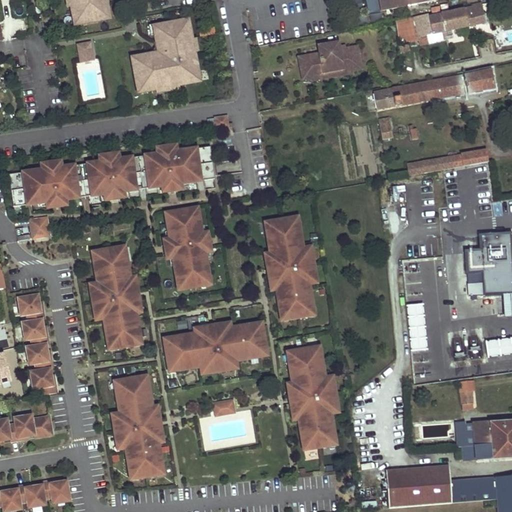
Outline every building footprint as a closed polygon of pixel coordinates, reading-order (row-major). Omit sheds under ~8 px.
[(70,0),(72,12),(77,12),(79,23),(109,18),(106,2),(104,3),(103,0),(70,0)] [(376,0),(379,11),(433,0),(376,0)] [(482,3),(440,13),(444,31),(486,22),(482,3)] [(415,16),(419,36),(433,33),(429,15),(428,13),(415,16)] [(429,15),(433,33),(444,31),(440,13),(429,15)] [(43,14),(30,16),(31,26),(45,24),(43,14)] [(185,21),(153,26),(156,41),(162,40),(163,49),(160,54),(157,52),(154,56),(147,57),(146,55),(131,58),(137,88),(149,85),(149,90),(196,81),(194,71),(196,71),(188,28),(186,29),(185,21)] [(361,69),(357,46),(345,48),(346,52),(340,53),(339,45),(338,42),(318,45),(319,53),(311,54),(312,61),(299,63),(302,80),(308,78),(311,80),(319,79),(318,73),(342,69),(343,75),(351,73),(353,70),(361,69)] [(90,43),(77,45),(80,57),(92,55),(90,43)] [(299,63),(312,61),(311,54),(298,57),(299,63)] [(319,79),(343,75),(342,69),(318,73),(319,79)] [(429,82),(373,92),(376,110),(495,88),(492,71),(429,83),(429,82)] [(228,127),(226,116),(215,118),(216,129),(228,127)] [(389,118),(378,119),(382,139),(393,137),(389,118)] [(413,125),(409,126),(412,139),(418,139),(416,129),(414,128),(413,125)] [(46,170),(8,176),(13,208),(51,202),(50,197),(60,195),(61,201),(81,198),(80,193),(88,192),(88,197),(109,194),(108,189),(118,187),(118,193),(138,190),(138,185),(145,183),(146,189),(166,186),(166,181),(175,179),(176,185),(196,182),(195,176),(203,175),(204,181),(214,180),(210,147),(172,153),(172,158),(162,160),(162,154),(114,161),(115,166),(105,168),(104,162),(56,169),(57,174),(47,176),(46,170)] [(487,150),(461,155),(464,167),(489,163),(487,150)] [(461,155),(407,164),(409,176),(464,167),(461,155)] [(393,202),(400,201),(398,188),(391,189),(393,202)] [(197,209),(165,214),(170,244),(176,243),(177,253),(172,254),(178,291),(210,285),(204,249),(198,250),(197,240),(202,239),(197,209)] [(292,218),(271,222),(272,230),(267,231),(268,238),(267,238),(269,253),(270,253),(272,260),(270,260),(274,285),(276,284),(277,291),(276,291),(279,306),(280,306),(281,314),(287,313),(288,320),(309,317),(308,309),(313,308),(308,280),(312,279),(308,253),(304,253),(299,225),(293,226),(292,218)] [(46,219),(30,221),(32,235),(33,239),(49,236),(46,219)] [(511,256),(510,233),(479,235),(481,251),(466,251),(467,274),(472,273),(482,273),(483,283),(473,284),(468,284),(470,297),(502,295),(511,294),(511,256)] [(118,248),(97,252),(98,259),(93,260),(98,289),(94,289),(98,316),(102,315),(107,344),(113,343),(114,350),(135,347),(134,339),(139,338),(138,330),(139,330),(137,315),(136,316),(134,309),(136,308),(132,284),(130,284),(129,277),(130,277),(127,262),(126,263),(125,255),(119,256),(118,248)] [(482,273),(472,273),(473,284),(483,283),(482,273)] [(511,294),(502,295),(503,319),(511,318),(511,294)] [(37,296),(18,300),(21,317),(27,316),(28,323),(22,324),(25,341),(31,340),(32,348),(26,349),(29,366),(35,365),(36,372),(30,373),(33,390),(39,389),(40,397),(56,394),(54,382),(52,382),(50,370),(52,369),(50,357),(48,358),(46,345),(48,345),(46,333),(44,333),(41,321),(44,321),(42,309),(39,309),(37,296)] [(404,304),(409,351),(424,349),(420,303),(404,304)] [(172,345),(165,346),(168,367),(175,366),(176,372),(205,367),(206,371),(232,366),(231,363),(260,358),(259,352),(266,351),(263,330),(255,331),(254,326),(247,327),(247,326),(232,328),(232,329),(225,331),(225,329),(200,333),(201,335),(194,336),(193,335),(179,337),(179,338),(171,339),(172,345)] [(450,332),(450,357),(475,357),(475,332),(450,332)] [(511,336),(484,340),(486,356),(511,353),(511,336)] [(314,348),(293,352),(294,359),(289,360),(290,368),(289,368),(292,383),(293,383),(294,390),(292,390),(297,414),(298,414),(300,421),(298,421),(301,436),(302,436),(303,443),(309,442),(310,450),(331,447),(330,439),(335,438),(331,409),(334,409),(330,383),(326,383),(321,355),(315,356),(314,348)] [(140,378),(119,381),(121,389),(115,390),(120,419),(116,419),(121,445),(124,445),(129,473),(135,472),(136,480),(157,476),(156,469),(161,468),(160,460),(161,460),(159,445),(158,445),(156,438),(158,438),(154,414),(152,414),(151,407),(152,407),(150,392),(149,392),(147,385),(142,386),(140,378)] [(472,392),(462,392),(463,404),(473,404),(472,392)] [(232,402),(214,405),(216,416),(234,413),(232,402)] [(52,436),(49,418),(32,421),(31,417),(14,419),(15,426),(8,427),(7,421),(0,421),(0,441),(10,440),(10,443),(22,441),(22,438),(34,436),(34,439),(52,436)] [(511,459),(511,421),(473,423),(474,425),(475,446),(467,446),(462,446),(464,460),(476,460),(476,461),(511,459)] [(474,425),(465,425),(467,446),(475,446),(474,425)] [(511,511),(511,477),(450,482),(449,467),(386,472),(390,510),(495,501),(495,502),(495,507),(496,511),(497,511),(511,511)] [(4,490),(0,491),(0,507),(2,507),(3,511),(11,511),(21,510),(20,504),(27,503),(28,509),(45,506),(44,500),(51,499),(53,505),(70,502),(66,482),(54,485),(53,482),(41,484),(42,487),(29,489),(29,486),(17,488),(17,491),(5,493),(4,490)]
